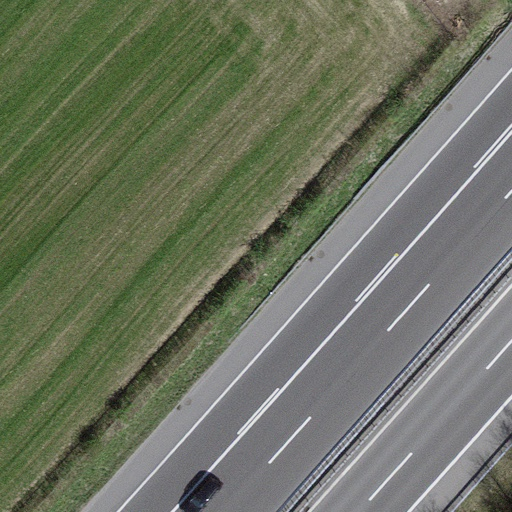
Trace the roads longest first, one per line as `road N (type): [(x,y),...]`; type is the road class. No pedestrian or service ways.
road 1 (motorway): [(511,189),(223,511)]
road 2 (motorway): [(365,511),(511,347)]
